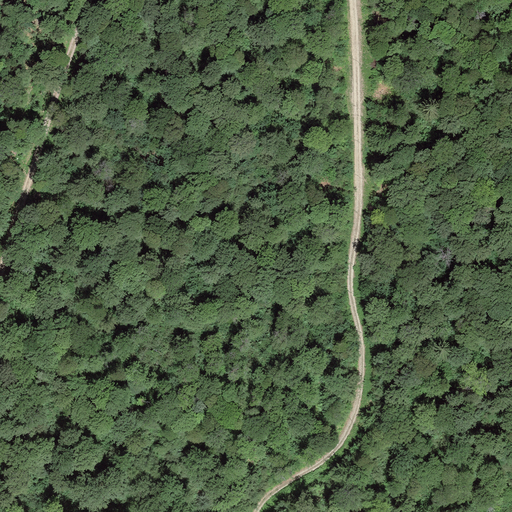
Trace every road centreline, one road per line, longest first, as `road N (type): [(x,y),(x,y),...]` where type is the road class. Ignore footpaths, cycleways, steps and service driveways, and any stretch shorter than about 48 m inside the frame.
road 1 (track): [(256,511),(267,496),(329,457),(358,400),(363,364),(350,277),(359,188),(352,0)]
road 2 (track): [(0,274),(89,0)]
